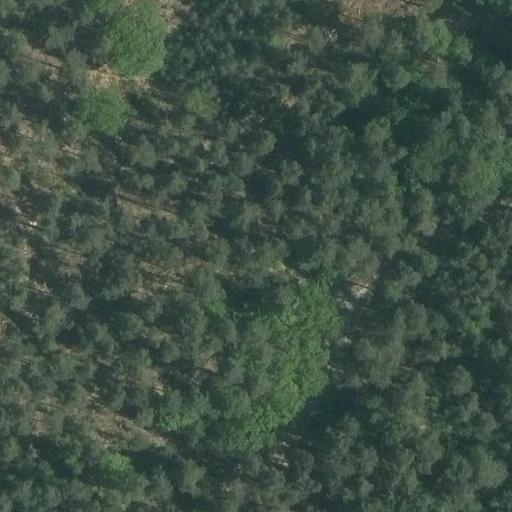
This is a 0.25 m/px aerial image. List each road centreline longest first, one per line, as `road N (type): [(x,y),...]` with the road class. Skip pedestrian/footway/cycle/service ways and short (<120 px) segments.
road 1 (track): [(280,511),(277,469),(354,317),(81,0)]
road 2 (track): [(0,455),(55,432),(115,427),(277,469)]
